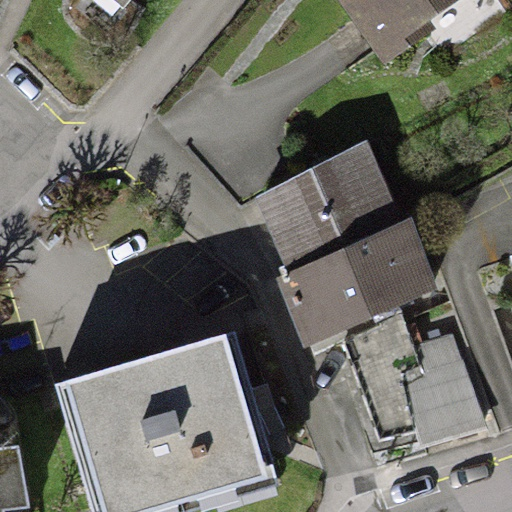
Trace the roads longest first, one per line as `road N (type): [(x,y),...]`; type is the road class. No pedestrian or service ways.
road 1 (residential): [(91,148),(117,150),(262,284)]
road 2 (residential): [(91,148),(213,0)]
